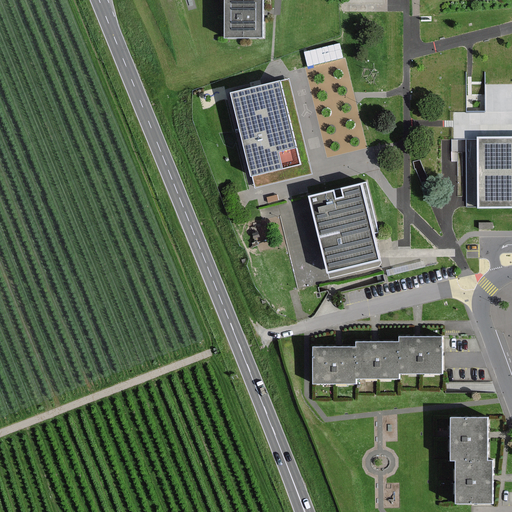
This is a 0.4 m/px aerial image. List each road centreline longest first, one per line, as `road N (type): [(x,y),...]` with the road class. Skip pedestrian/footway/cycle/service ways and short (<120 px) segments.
road 1 (primary): [(99,0),(305,511)]
road 2 (track): [(0,435),(204,357)]
road 3 (residential): [(265,337),(472,285)]
